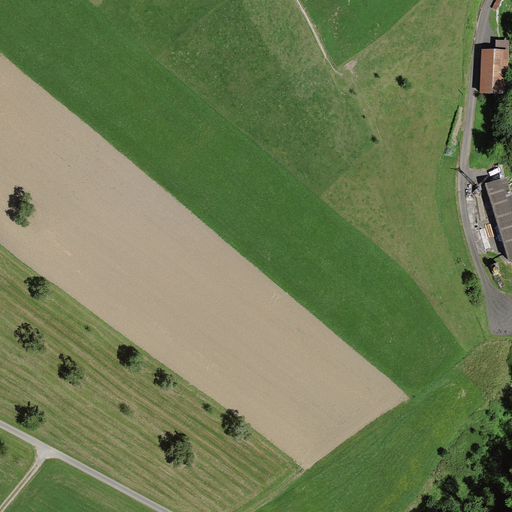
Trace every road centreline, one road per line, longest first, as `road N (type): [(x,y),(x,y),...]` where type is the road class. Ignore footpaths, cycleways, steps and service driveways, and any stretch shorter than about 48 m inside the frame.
road 1 (unclassified): [(494,312),(463,214),(461,173),(490,0)]
road 2 (residential): [(0,425),(162,511)]
